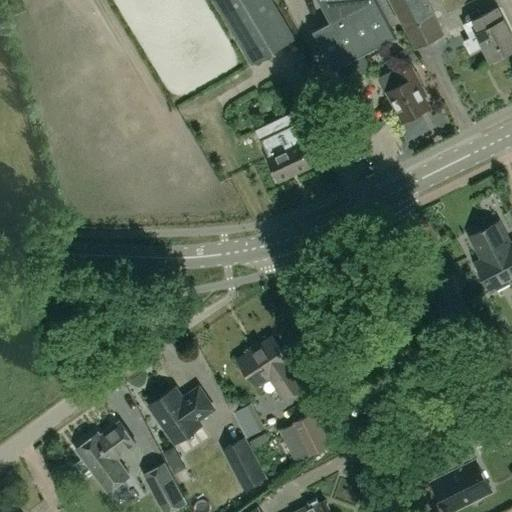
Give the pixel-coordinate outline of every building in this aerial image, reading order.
[(294,38),(270,0),(224,0),(217,4),(252,63),(294,38)] [(318,0),(331,23),(315,32),(334,68),(335,68),(340,77),(350,80),(364,72),(367,62),(363,53),(395,36),(390,28),(399,23),(386,0),(318,0)] [(390,0),(408,37),(437,22),(425,0),(390,0)] [(470,54),(484,47),(490,60),(511,49),(511,36),(497,7),(480,15),(478,9),(464,16),(467,22),(462,24),(469,38),(464,41),(470,54)] [(437,22),(408,37),(414,49),(443,35),(437,22)] [(406,64),(417,58),(410,46),(399,52),(406,64)] [(297,66),(304,77),(314,71),(308,60),(297,66)] [(385,93),(389,91),(404,120),(428,107),(422,97),(427,95),(411,65),(399,71),(398,68),(377,79),(385,93)] [(320,81),(309,88),(315,98),(326,91),(320,81)] [(258,138),(267,157),(278,181),(311,165),(300,143),(305,141),(296,121),(258,138)] [(475,262),(490,291),(511,279),(511,243),(510,244),(498,221),(470,236),(482,259),(475,262)] [(93,332),(100,327),(96,321),(89,325),(93,332)] [(291,362),(273,335),(237,359),(256,386),(269,377),(284,398),(305,384),(291,362)] [(182,399),(175,388),(150,405),(175,442),(200,425),(197,420),(213,409),(198,388),(182,399)] [(315,413),(295,426),(311,459),(331,446),(315,413)] [(83,459),(76,464),(86,477),(93,472),(107,491),(128,475),(115,457),(135,443),(120,422),(100,436),(98,433),(76,449),(83,459)] [(253,446),(267,439),(262,431),(249,438),(253,446)] [(244,438),(225,449),(246,487),(265,477),(244,438)] [(475,458),(431,481),(447,511),(491,489),(475,458)] [(166,511),(185,503),(164,462),(144,472),(163,511),(166,511)] [(330,511),(324,500),(309,507),(308,505),(292,511),(330,511)]
